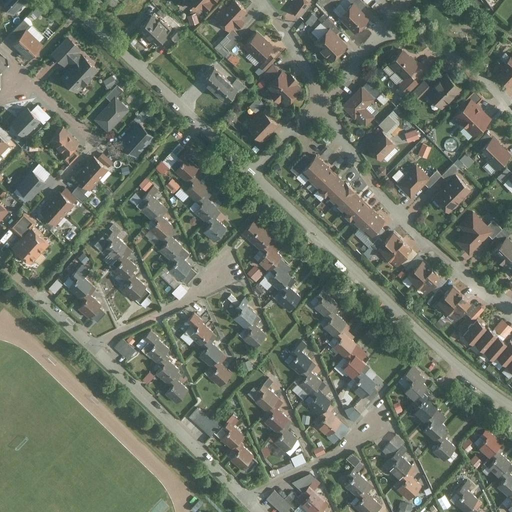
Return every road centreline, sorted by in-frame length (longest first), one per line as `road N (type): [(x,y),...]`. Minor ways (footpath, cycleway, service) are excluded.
road 1 (residential): [(255,174),(436,347),(511,405)]
road 2 (residential): [(324,98),(369,183),(425,244),(511,312)]
road 3 (residential): [(65,0),(255,174)]
road 4 (residential): [(95,347),(245,498)]
road 5 (residential): [(0,102),(21,79),(94,142),(62,178)]
road 6 (residential): [(245,498),(380,430)]
road 7 (residential): [(95,347),(227,278)]
road 8 (residential): [(511,112),(472,69),(403,35)]
road 9 (residential): [(0,262),(95,347)]
